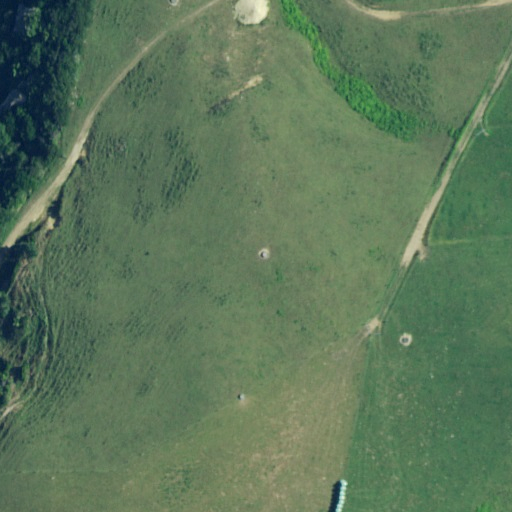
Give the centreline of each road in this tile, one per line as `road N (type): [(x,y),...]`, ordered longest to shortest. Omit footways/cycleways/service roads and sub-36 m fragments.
road 1 (track): [(223,0),(157,37),(126,66),(57,182),(0,255)]
road 2 (track): [(410,254),(511,54)]
road 3 (track): [(507,0),(382,14),(347,0)]
